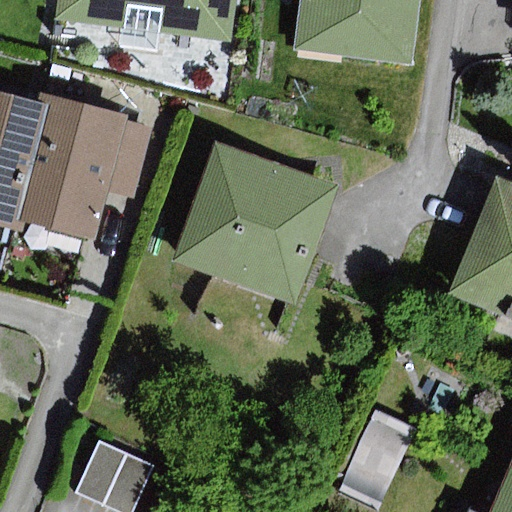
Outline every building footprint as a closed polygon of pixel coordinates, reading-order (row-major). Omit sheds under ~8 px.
[(59,0),(57,22),(123,30),(126,4),(164,9),(161,35),(234,44),(239,0),(59,0)] [(302,0),(296,51),(414,67),(422,0),(302,0)] [(45,107),(0,96),(0,224),(16,229),(17,222),(45,107)] [(45,107),(17,222),(98,242),(111,191),(138,198),(154,130),(129,124),(131,117),(48,97),(45,107)] [(339,188),(216,144),(174,261),(297,305),(339,188)] [(511,185),(495,179),(450,295),(511,319),(511,185)] [(374,405),(350,461),(392,479),(416,422),(374,405)] [(133,511),(153,467),(99,443),(76,495),(114,511),(133,511)] [(511,511),(511,468),(493,511),(511,511)]
